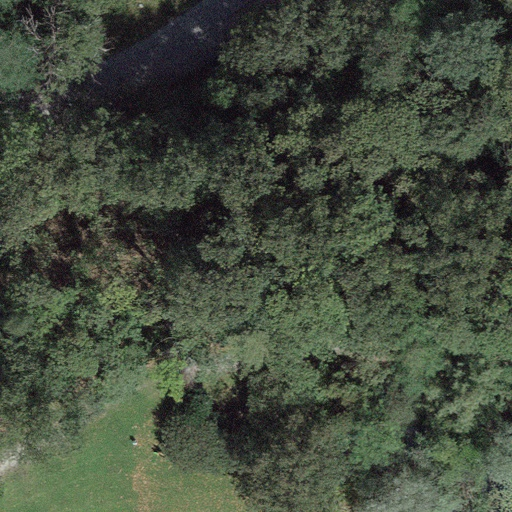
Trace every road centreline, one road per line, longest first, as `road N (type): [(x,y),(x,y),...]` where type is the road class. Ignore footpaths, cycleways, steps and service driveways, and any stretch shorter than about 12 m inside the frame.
road 1 (track): [(0,452),(74,414),(199,369),(511,312)]
road 2 (residential): [(250,0),(70,108),(0,133)]
